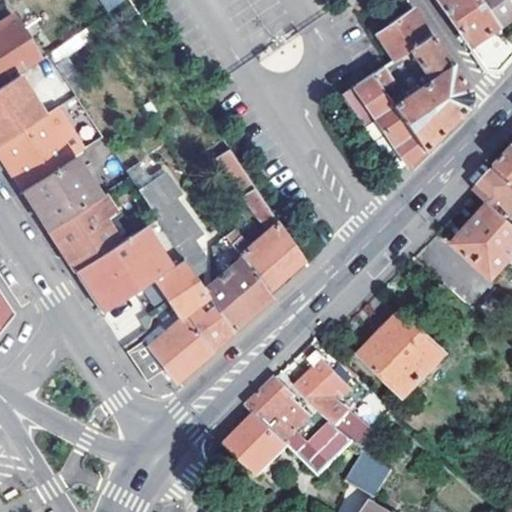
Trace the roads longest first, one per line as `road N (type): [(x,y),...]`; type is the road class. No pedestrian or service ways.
road 1 (tertiary): [(149,460),(501,106)]
road 2 (tertiary): [(0,395),(149,460)]
road 3 (tertiary): [(149,460),(71,320)]
road 4 (residential): [(501,106),(416,0)]
road 5 (tertiary): [(0,395),(61,511)]
road 6 (tertiary): [(71,320),(0,215)]
